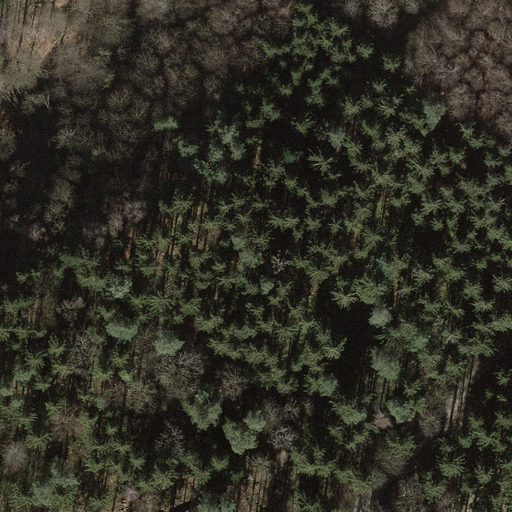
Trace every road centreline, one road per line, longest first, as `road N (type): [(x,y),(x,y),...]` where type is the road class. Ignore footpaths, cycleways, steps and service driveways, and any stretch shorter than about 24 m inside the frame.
road 1 (track): [(356,511),(511,336)]
road 2 (track): [(373,487),(285,469),(235,478),(158,511)]
